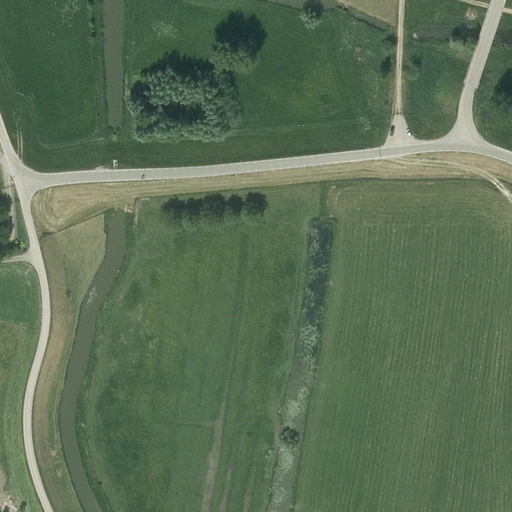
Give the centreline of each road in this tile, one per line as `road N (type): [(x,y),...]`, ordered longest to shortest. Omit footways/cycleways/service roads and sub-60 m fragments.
road 1 (unclassified): [(17,180),(210,171),(460,141)]
road 2 (unclassified): [(49,511),(23,441),(41,296),(17,180)]
road 3 (track): [(400,0),(400,150)]
road 4 (unclassified): [(460,141),(469,81),(496,0)]
